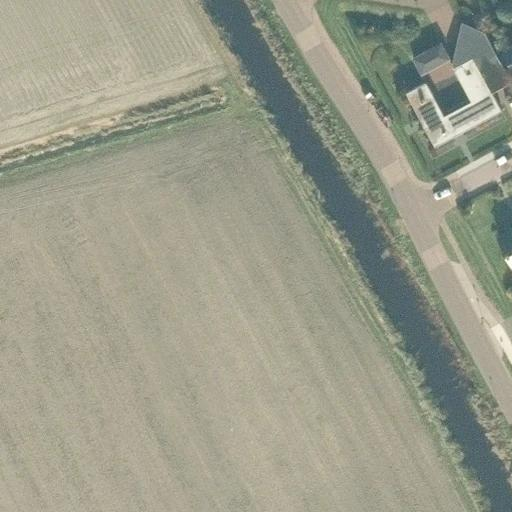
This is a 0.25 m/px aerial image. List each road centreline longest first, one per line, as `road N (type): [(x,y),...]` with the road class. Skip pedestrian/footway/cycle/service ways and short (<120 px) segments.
road 1 (primary): [(415,215),(284,0)]
road 2 (primary): [(511,402),(415,215)]
